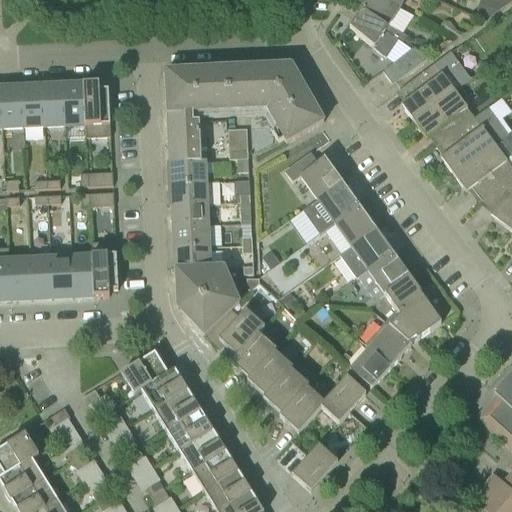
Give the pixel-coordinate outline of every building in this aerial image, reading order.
[(386,30),(384,34),(392,40),(397,32),(389,27),(399,11),(378,0),(369,0),(363,9),(361,7),(358,12),(386,30)] [(378,0),(399,11),(404,0),(378,0)] [(349,31),(373,50),(385,60),(397,43),(401,45),(406,38),(397,32),(392,40),(384,34),(386,30),(358,12),(355,16),(357,18),(349,31)] [(430,59),(415,49),(382,74),(392,87),(430,59)] [(401,108),(412,123),(454,94),(434,67),(399,93),(406,103),(400,108),(401,109),(401,108)] [(291,68),(216,71),(165,73),(169,165),(201,164),(199,124),(193,124),(193,115),(267,112),(286,146),(323,125),(291,68)] [(85,129),(86,129),(84,87),(63,88),(65,129),(85,128),(85,129)] [(86,141),(111,140),(108,92),(99,93),(99,87),(84,87),(86,129),(86,141)] [(44,130),(65,129),(63,88),(42,89),(44,130)] [(23,131),(44,130),(42,89),(21,90),(23,131)] [(3,132),(23,131),(21,90),(1,91),(3,132)] [(432,137),(441,150),(476,123),(454,94),(412,123),(426,141),(432,137)] [(478,120),(511,162),(511,134),(492,109),(478,120)] [(441,162),(456,182),(497,151),(476,123),(441,150),(446,156),(440,161),(441,162)] [(229,164),(248,163),(247,132),(228,133),(229,164)] [(481,203),(487,207),(511,180),(511,171),(497,151),(456,182),(466,195),(472,190),(481,203)] [(317,203),(342,185),(334,174),(333,175),(323,162),(318,166),(311,156),(285,175),(292,186),(300,180),(317,203)] [(248,176),(248,163),(238,164),(239,177),(248,176)] [(168,188),(206,186),(205,164),(201,164),(169,165),(167,165),(168,188)] [(89,190),(113,189),(112,176),(88,177),(89,190)] [(81,191),(89,190),(88,177),(80,177),(81,191)] [(490,219),(510,233),(511,229),(511,180),(487,207),(494,212),(489,218),(490,219)] [(34,193),(47,192),(47,184),(34,185),(34,193)] [(47,192),(60,192),(60,184),(47,184),(47,192)] [(239,185),(240,205),(250,205),(249,184),(239,185)] [(334,227),(357,210),(349,197),(350,197),(342,185),(317,203),(334,227)] [(6,194),(19,194),(18,186),(5,186),(6,194)] [(172,210),(207,209),(206,186),(168,188),(169,210),(172,210)] [(90,211),(114,210),(113,196),(89,197),(90,211)] [(82,211),(90,211),(89,197),(81,198),(82,211)] [(35,208),(48,207),(48,199),(35,200),(35,208)] [(48,207),(61,207),(61,199),(48,199),(48,207)] [(6,209),(20,209),(19,201),(6,201),(6,209)] [(250,205),(240,205),(240,214),(241,227),(251,226),(250,213),(250,205)] [(173,231),(208,229),(207,209),(172,210),(173,231)] [(334,227),(351,250),(375,233),(367,222),(366,222),(357,210),(334,227)] [(251,226),(241,227),(241,233),(237,233),(237,241),(229,241),(229,250),(242,250),(252,249),(252,240),(251,226)] [(174,252),(209,250),(208,229),(173,231),(174,252)] [(368,274),(391,257),(382,244),(383,244),(375,233),(351,250),(368,274)] [(92,247),(92,259),(94,301),(109,300),(109,294),(118,294),(116,245),(92,247)] [(175,272),(210,271),(209,250),(174,252),(175,272)] [(0,305),(11,305),(9,264),(8,252),(0,252),(0,305)] [(385,298),(409,280),(401,269),(400,269),(391,257),(368,274),(385,298)] [(73,302),(94,301),(92,259),(91,259),(91,260),(71,261),(73,302)] [(52,303),(73,302),(71,261),(51,262),(52,303)] [(32,304),(52,303),(51,262),(30,263),(32,304)] [(11,305),(32,304),(30,263),(9,264),(11,305)] [(204,339),(238,307),(239,306),(225,291),(223,270),(210,271),(175,272),(175,274),(176,274),(178,311),(204,339)] [(243,278),(253,278),(253,270),(243,270),(243,278)] [(385,325),(409,346),(416,341),(417,343),(441,326),(419,296),(420,296),(409,280),(385,298),(396,313),(385,325)] [(247,291),(251,295),(259,287),(259,282),(246,282),(247,291)] [(236,360),(258,338),(264,331),(238,307),(204,339),(218,354),(224,348),(236,360)] [(369,351),(392,371),(401,361),(400,360),(411,348),(409,346),(385,325),(364,347),(369,351)] [(230,366),(248,382),(274,356),(276,354),(258,338),(236,360),(230,366)] [(371,392),(372,391),(382,380),(383,381),(392,371),(369,351),(350,373),(371,392)] [(141,395),(167,376),(160,364),(164,362),(159,353),(121,377),(134,399),(141,395)] [(264,400),(271,393),(291,373),(292,372),(274,356),(248,382),(246,384),(264,400)] [(152,413),(188,391),(183,384),(182,385),(174,372),(167,376),(141,395),(152,413)] [(263,402),(280,418),(307,391),(308,390),(291,373),(271,393),(264,400),(263,402)] [(495,399),(476,420),(511,452),(511,467),(509,471),(511,474),(511,475),(503,485),(493,477),(471,502),(480,510),(478,511),(511,511),(511,374),(493,396),(495,399)] [(339,428),(349,416),(366,398),(347,381),(324,406),(321,411),(339,428)] [(165,434),(200,412),(196,405),(195,405),(187,393),(188,393),(188,391),(152,413),(165,434)] [(279,420),(298,437),(321,411),(324,406),(307,391),(280,418),(279,420)] [(87,410),(100,402),(95,393),(81,401),(87,410)] [(105,427),(106,429),(119,420),(113,411),(100,419),(101,420),(105,427)] [(56,430),(70,421),(64,412),(51,421),(56,430)] [(178,454),(213,432),(209,425),(208,426),(200,414),(201,413),(200,412),(165,434),(178,454)] [(113,426),(126,445),(135,439),(122,420),(113,426)] [(190,474),(226,452),(221,445),(220,446),(213,434),(214,433),(213,432),(178,454),(190,474)] [(0,472),(4,478),(32,462),(39,458),(25,437),(0,452),(0,472)] [(126,460),(139,452),(133,442),(119,450),(120,452),(121,452),(126,460)] [(71,465),(84,457),(79,449),(80,449),(79,448),(65,456),(71,465)] [(318,449),(292,479),(311,496),(337,466),(318,449)] [(130,468),(131,469),(145,461),(139,452),(126,460),(131,468),(130,468)] [(203,495),(238,473),(234,466),(233,466),(225,454),(226,454),(226,452),(190,474),(203,495)] [(77,475),(91,467),(90,465),(89,465),(84,457),(71,465),(77,475)] [(4,496),(8,503),(44,481),(32,462),(4,478),(0,480),(0,486),(5,496),(4,496)] [(213,511),(220,511),(251,493),(247,486),(246,487),(238,475),(239,474),(238,473),(203,495),(213,511)] [(39,511),(56,501),(44,481),(8,503),(9,505),(11,504),(15,511),(39,511)] [(151,500),(164,492),(158,483),(145,491),(146,493),(146,492),(151,500)] [(97,506),(110,498),(105,490),(104,488),(91,497),(97,506)] [(156,509),(157,510),(170,502),(164,492),(151,500),(156,508),(156,509)] [(262,511),(259,507),(258,507),(251,495),(252,494),(251,493),(220,511),(262,511)] [(100,511),(108,511),(116,507),(115,506),(110,498),(97,506),(100,511)] [(63,511),(56,501),(39,511),(63,511)]
